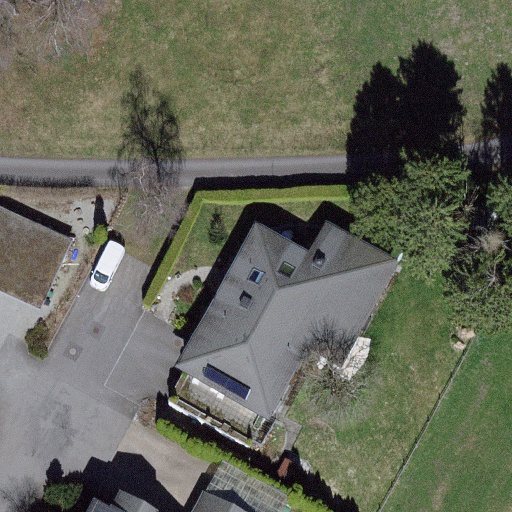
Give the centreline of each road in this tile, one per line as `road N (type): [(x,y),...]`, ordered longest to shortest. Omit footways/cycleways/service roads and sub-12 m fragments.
road 1 (residential): [(0,170),(368,167),(511,148)]
road 2 (residential): [(0,493),(119,281)]
